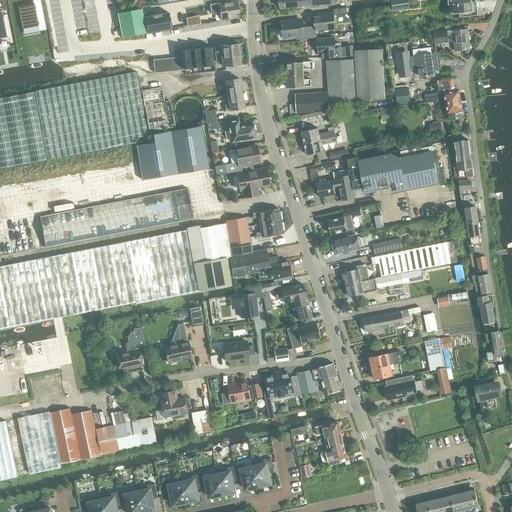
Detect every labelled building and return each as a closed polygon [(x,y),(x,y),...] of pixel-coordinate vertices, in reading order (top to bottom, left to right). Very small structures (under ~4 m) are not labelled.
[(220,14),(221,19),(241,16),(238,0),(224,0),(209,3),(210,12),(216,11),(220,14)] [(280,0),(281,8),(310,5),(309,0),(280,0)] [(409,8),(408,0),(391,0),(393,11),(409,8)] [(473,0),(449,0),(449,2),(454,2),(454,10),(474,8),(473,0)] [(34,3),(18,6),(22,28),(38,25),(36,14),(35,14),(34,9),(35,9),(34,3)] [(141,8),(116,13),(121,38),(146,33),(143,17),(141,8)] [(167,12),(143,17),(146,33),(171,28),(167,12)] [(315,16),(316,26),(309,27),(310,39),(315,38),(317,37),(317,30),(336,28),(334,14),(315,16)] [(199,15),(185,17),(187,26),(200,24),(199,15)] [(297,40),(310,39),(309,27),(303,27),(302,20),(282,22),(283,29),(282,30),(282,35),(283,36),(284,38),(296,36),(297,40)] [(446,32),(434,33),(436,43),(453,41),(454,50),(470,49),(467,29),(454,31),(453,26),(445,27),(446,32)] [(336,44),(335,37),(318,39),(319,53),(323,52),(324,57),(354,54),(354,47),(341,48),(341,43),(336,44)] [(222,66),(241,64),(238,43),(220,45),(220,46),(214,47),(215,61),(222,61),(222,66)] [(211,47),(201,48),(203,66),(213,65),(211,47)] [(408,47),(396,48),(399,72),(399,78),(400,83),(413,81),(411,69),(419,67),(420,75),(433,73),(431,52),(430,47),(413,49),(414,56),(409,56),(408,47)] [(201,48),(191,49),(193,67),(203,66),(201,48)] [(191,49),(181,50),(182,56),(183,69),(193,67),(191,49)] [(340,60),(326,60),(328,92),(295,93),(296,103),(296,112),(315,111),(315,109),(329,108),(329,102),(385,99),(382,50),(382,49),(368,49),(354,50),(355,59),(340,60)] [(182,56),(175,57),(177,72),(184,72),(183,69),(182,56)] [(312,61),(287,62),(287,74),(304,73),(303,68),(309,68),(309,69),(313,69),(312,61)] [(0,168),(135,143),(134,138),(147,136),(135,72),(0,97),(0,168)] [(304,73),(287,74),(288,86),(311,85),(310,78),(304,78),(304,73)] [(240,77),(225,79),(228,94),(242,92),(240,77)] [(453,78),(438,81),(439,89),(443,89),(444,92),(442,92),(447,113),(448,112),(449,120),(463,117),(461,110),(463,109),(459,90),(455,90),(453,78)] [(141,90),(148,132),(175,127),(170,100),(164,102),(161,87),(141,90)] [(408,88),(396,89),(398,104),(410,103),(408,88)] [(245,106),(242,92),(228,94),(230,103),(224,105),(225,110),(231,109),(245,106)] [(387,106),(379,108),(382,122),(390,120),(387,106)] [(217,121),(214,109),(204,111),(206,124),(217,121)] [(329,114),(328,110),(299,116),(299,120),(329,114)] [(232,141),(256,136),(253,124),(244,126),(240,126),(239,123),(238,119),(228,121),(232,141)] [(428,124),(430,135),(442,133),(440,122),(428,124)] [(136,145),(137,155),(142,180),(175,174),(208,168),(201,126),(176,130),(170,131),(151,134),(153,142),(136,145)] [(318,128),(303,131),(305,143),(336,136),(335,131),(320,134),(318,128)] [(337,142),(336,136),(305,143),(308,155),(324,151),(322,145),(337,142)] [(469,140),(455,142),(458,169),(472,167),(469,140)] [(224,164),(214,166),(216,175),(225,173),(225,174),(253,168),(252,163),(259,161),(258,154),(259,152),(258,148),(257,147),(256,146),(229,151),(231,163),(224,164)] [(349,155),(348,149),(329,153),(330,159),(349,155)] [(401,157),(406,183),(407,189),(438,183),(432,151),(401,157)] [(392,154),(384,155),(391,186),(406,183),(401,157),(400,157),(392,154)] [(365,192),(367,191),(391,186),(384,155),(360,160),(359,161),(358,157),(347,159),(349,169),(354,188),(354,189),(363,187),(365,192)] [(243,189),(244,197),(258,194),(257,188),(258,186),(269,184),(266,168),(237,174),(240,189),(243,189)] [(333,181),(317,184),(320,197),(335,194),(334,188),(340,187),(340,190),(343,200),(355,197),(353,188),(354,188),(349,169),(332,173),(334,181),(333,182),(333,181)] [(0,231),(127,207),(121,176),(0,198),(0,231)] [(459,181),(460,190),(471,189),(471,180),(459,181)] [(465,207),(469,234),(470,234),(471,243),(480,242),(478,227),(479,226),(476,205),(465,207)] [(346,224),(354,222),(352,217),(361,215),(359,206),(343,210),(345,217),(329,221),(330,228),(329,228),(330,232),(331,232),(332,235),(348,231),(346,224)] [(258,217),(259,224),(280,221),(278,208),(252,213),(253,218),(258,217)] [(245,217),(224,221),(227,233),(248,229),(245,217)] [(452,217),(445,219),(447,232),(447,234),(454,233),(454,231),(452,217)] [(260,232),(255,233),(256,238),(261,237),(261,236),(282,233),(280,221),(259,224),(260,232)] [(0,265),(0,327),(134,302),(135,303),(176,295),(198,291),(214,288),(231,285),(226,257),(227,257),(227,256),(252,251),(250,242),(229,246),(225,223),(206,226),(199,228),(199,225),(185,228),(186,230),(176,232),(0,265)] [(248,229),(227,233),(229,246),(250,242),(248,229)] [(357,235),(332,240),(335,254),(360,249),(359,246),(361,246),(362,244),(361,237),(359,236),(357,237),(357,235)] [(400,238),(373,244),(374,253),(402,247),(400,238)] [(421,269),(464,261),(459,239),(396,252),(371,257),(373,264),(384,261),(386,268),(380,269),(382,277),(421,269)] [(252,251),(227,256),(227,257),(230,268),(231,277),(235,276),(258,272),(255,261),(267,258),(265,249),(252,251)] [(267,258),(255,261),(258,272),(259,280),(273,277),(274,281),(288,278),(287,274),(291,273),(288,260),(285,261),(278,262),(277,256),(267,258)] [(481,256),(476,257),(479,271),(477,271),(478,276),(479,276),(481,284),(482,294),(492,292),(489,274),(485,256),(481,256)] [(357,270),(345,272),(347,285),(369,280),(366,269),(365,264),(356,266),(357,270)] [(369,280),(347,285),(350,297),(379,290),(378,287),(388,286),(390,295),(404,292),(402,284),(423,279),(421,269),(382,277),(369,280)] [(260,285),(261,288),(266,311),(272,309),(268,290),(274,289),(280,287),(279,280),(260,285)] [(280,287),(274,289),(276,297),(283,296),(284,302),(293,300),(306,297),(302,282),(280,287),(281,287),(280,287)] [(243,294),(238,294),(241,317),(257,314),(255,297),(262,296),(259,285),(242,289),(243,294)] [(452,299),(452,300),(468,298),(467,291),(448,294),(448,296),(449,295),(449,299),(452,299)] [(491,304),(489,304),(487,295),(477,297),(479,306),(481,305),(484,322),(485,322),(485,323),(492,321),(492,320),(493,320),(491,305),(491,304)] [(439,307),(450,305),(448,296),(438,298),(439,307)] [(306,297),(293,300),(300,320),(312,316),(306,297)] [(199,307),(189,309),(192,326),(202,325),(199,307)] [(420,307),(402,310),(402,311),(383,315),(385,328),(404,323),(403,317),(409,316),(409,314),(421,311),(420,307)] [(425,323),(427,332),(437,330),(434,313),(423,315),(425,323)] [(367,332),(385,328),(383,315),(364,319),(367,332)] [(170,345),(164,347),(167,362),(191,357),(187,341),(187,342),(183,323),(177,325),(170,345)] [(296,329),(296,327),(286,328),(292,349),(301,346),(301,343),(319,338),(317,331),(318,330),(317,325),(315,326),(315,323),(296,329)] [(104,335),(102,326),(94,328),(95,337),(104,335)] [(138,349),(145,348),(140,327),(133,328),(133,331),(130,332),(126,337),(128,342),(126,342),(124,344),(126,350),(114,353),(118,370),(142,364),(138,349)] [(503,355),(499,332),(490,333),(493,353),(492,353),(492,352),(486,352),(488,362),(494,360),(494,361),(497,361),(497,356),(503,355)] [(450,337),(441,338),(443,349),(444,354),(447,369),(449,379),(453,378),(451,367),(448,349),(452,348),(450,337)] [(441,339),(425,342),(427,350),(428,357),(444,354),(443,349),(441,339)] [(254,353),(253,348),(252,344),(247,345),(246,340),(223,344),(225,360),(248,357),(248,354),(254,353)] [(273,349),(275,361),(295,358),(292,349),(286,350),(285,347),(273,349)] [(371,357),(373,368),(390,364),(398,363),(396,352),(371,357)] [(444,354),(428,357),(431,371),(437,370),(438,371),(447,369),(444,354)] [(334,364),(312,370),(315,380),(322,379),(322,377),(336,373),(334,364)] [(375,379),(393,375),(390,364),(373,368),(375,379)] [(341,390),(336,373),(322,377),(322,379),(315,380),(312,370),(312,369),(297,373),(303,394),(317,390),(316,386),(316,385),(323,383),(323,384),(326,394),(339,391),(341,390)] [(447,369),(438,371),(441,388),(439,389),(441,395),(452,392),(449,381),(449,379),(447,369)] [(297,376),(290,377),(289,373),(282,375),(281,374),(273,375),(274,376),(266,378),(270,397),(278,395),(278,398),(286,396),(285,393),(293,392),(294,396),(301,394),(297,376)] [(386,386),(384,386),(387,400),(405,396),(405,394),(417,392),(414,379),(413,375),(385,381),(386,386)] [(231,402),(251,399),(247,381),(227,385),(229,392),(221,394),(223,404),(231,402)] [(483,410),(496,407),(495,398),(494,397),(501,395),(498,381),(475,386),(478,401),(481,400),(481,401),(483,410)] [(261,396),(259,383),(251,385),(253,398),(261,396)] [(184,413),(187,413),(185,397),(179,398),(177,397),(176,391),(161,393),(163,401),(162,402),(163,410),(156,411),(158,420),(164,419),(164,417),(176,415),(177,415),(179,416),(181,416),(183,415),(184,413)] [(272,404),(267,405),(269,418),(275,417),(274,417),(272,404)] [(0,479),(61,467),(60,464),(81,460),(71,414),(70,408),(49,412),(49,411),(0,421),(0,479)] [(71,414),(81,460),(101,455),(102,455),(101,455),(96,428),(92,410),(91,410),(71,414)] [(112,413),(114,424),(119,451),(157,443),(152,417),(151,417),(130,421),(128,413),(124,414),(123,410),(112,413)] [(196,433),(211,430),(208,410),(192,413),(196,433)] [(325,433),(326,437),(341,434),(338,421),(316,427),(318,435),(325,433)] [(119,451),(114,424),(96,428),(101,455),(119,451)] [(308,432),(306,426),(291,430),(292,435),(308,432)] [(326,437),(329,448),(331,448),(335,447),(334,444),(343,442),(341,434),(326,437)] [(341,459),(347,457),(343,442),(334,444),(335,447),(331,448),(329,448),(329,449),(327,450),(331,465),(342,462),(341,459)] [(302,443),(295,444),(296,447),(298,455),(304,454),(302,443)] [(266,459),(253,462),(253,465),(258,487),(262,486),(262,487),(269,486),(269,484),(271,484),(269,474),(274,472),(271,458),(266,459)] [(238,480),(243,479),(246,489),(248,489),(248,490),(255,489),(255,487),(258,487),(253,465),(246,466),(245,464),(235,466),(238,480)] [(310,464),(300,466),(302,478),(312,475),(310,464)] [(222,494),(225,494),(226,495),(233,494),(233,492),(235,492),(232,481),(238,480),(235,466),(217,470),(217,473),(222,494)] [(202,488),(207,487),(209,497),(212,497),(212,498),(219,497),(219,495),(222,494),(217,473),(209,474),(208,472),(199,474),(202,488)] [(186,502),(189,502),(190,503),(197,502),(196,500),(199,499),(196,489),(202,488),(199,474),(181,478),(186,502)] [(181,478),(162,482),(166,496),(171,495),(173,505),(175,505),(176,506),(183,505),(182,503),(186,502),(181,478)] [(142,511),(145,511),(148,511),(153,511),(153,510),(155,509),(152,499),(158,498),(155,483),(136,487),(142,511)] [(509,483),(503,484),(506,494),(511,492),(509,483)] [(122,506),(127,504),(128,511),(141,511),(142,511),(136,487),(118,491),(122,506)] [(475,489),(463,492),(468,510),(473,509),(472,507),(479,505),(475,489)] [(104,511),(117,511),(116,507),(122,506),(118,491),(100,495),(104,511)] [(463,492),(452,495),(456,511),(463,509),(463,511),(468,510),(463,492)] [(104,511),(100,495),(82,499),(85,511),(104,511)] [(453,511),(456,511),(452,495),(440,498),(443,511),(453,511)] [(443,511),(440,498),(428,501),(431,511),(443,511)] [(431,511),(428,501),(417,505),(418,511),(431,511)]
